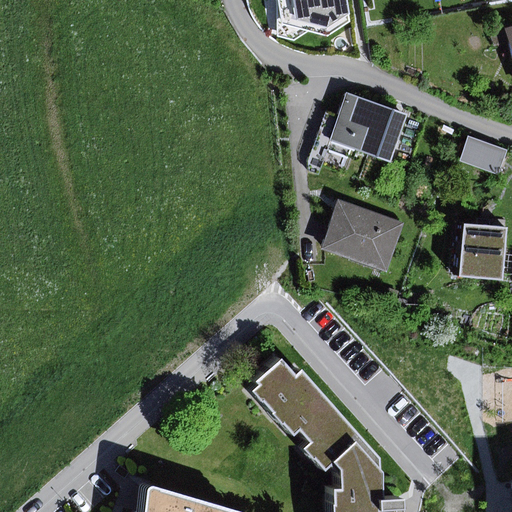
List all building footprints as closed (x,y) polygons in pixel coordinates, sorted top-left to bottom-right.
[(277,0),(278,5),(278,36),(294,41),(308,32),(330,37),(352,22),(347,0),(277,0)] [(478,37),(470,39),(474,49),(482,47),(478,37)] [(408,115),(348,93),(340,115),(331,141),(390,163),(408,115)] [(331,141),(340,115),(327,111),(310,157),(323,161),(331,141)] [(469,137),(461,161),(499,175),(508,151),(469,137)] [(310,157),(309,162),(310,172),(318,174),(323,161),(310,157)] [(406,227),(339,203),(322,250),(389,274),(406,227)] [(508,229),(466,225),(462,277),(504,280),(508,229)] [(286,373),(272,357),(247,379),(250,383),(244,388),(284,432),(290,426),(301,440),(295,446),(316,467),(322,462),(332,472),(333,487),(326,487),(326,511),(393,511),(394,497),(374,498),(370,457),(292,369),(286,373)] [(230,511),(141,485),(137,511),(230,511)]
